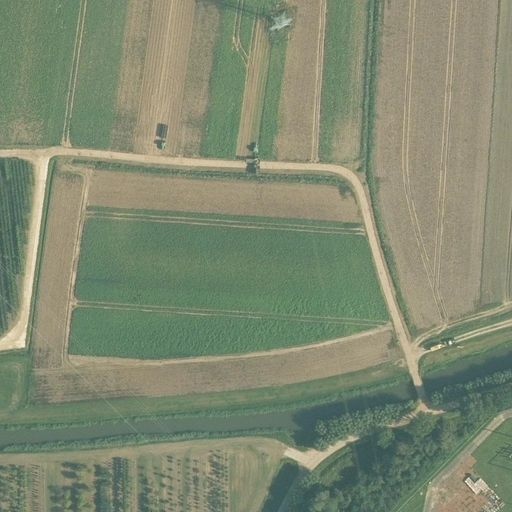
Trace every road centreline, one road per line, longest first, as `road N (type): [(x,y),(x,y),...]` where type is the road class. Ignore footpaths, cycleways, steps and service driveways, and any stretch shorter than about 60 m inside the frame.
road 1 (track): [(426,411),(349,174),(0,151)]
road 2 (unclassified): [(281,511),(335,445),(511,382)]
